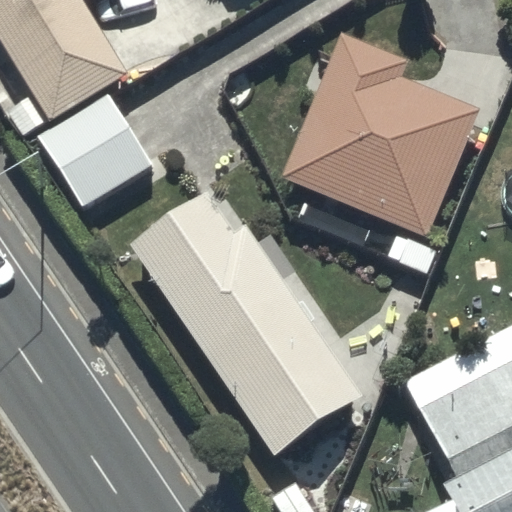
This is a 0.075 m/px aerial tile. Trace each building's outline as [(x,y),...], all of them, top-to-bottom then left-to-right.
[(0,0),(0,53),(52,137),(130,89),(83,13),(104,0),(0,0)] [(340,49),(281,191),(427,252),(481,125),(402,91),(407,77),(340,49)] [(108,107),(38,150),(82,222),(152,178),(108,107)] [(207,210),(131,262),(276,473),(364,412),(284,295),(299,285),(275,248),(261,258),(250,242),(236,252),(207,210)] [(511,511),(511,357),(412,409),(464,511),(511,511)]
